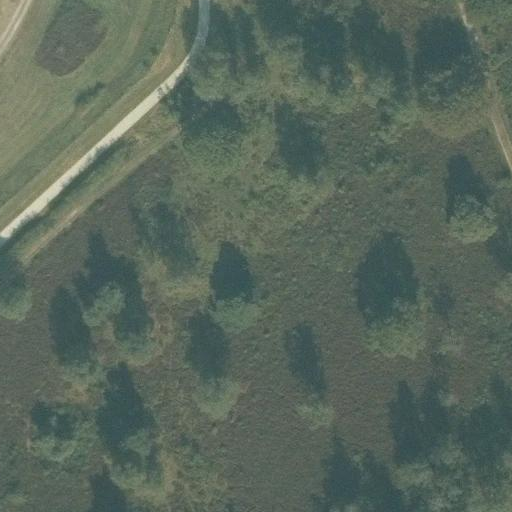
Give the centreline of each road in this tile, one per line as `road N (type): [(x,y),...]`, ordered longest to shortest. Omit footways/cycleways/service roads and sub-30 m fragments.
road 1 (unknown): [(0,290),(240,72),(236,0)]
road 2 (unknown): [(462,0),(511,164)]
